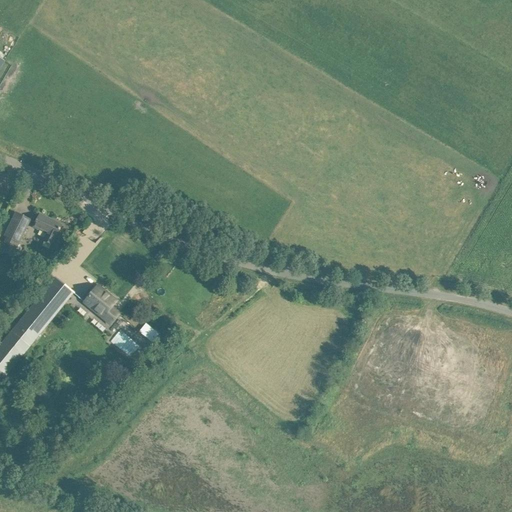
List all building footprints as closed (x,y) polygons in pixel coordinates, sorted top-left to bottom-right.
[(15,213),(11,222),(4,236),(19,244),(30,221),(15,213)] [(40,215),(35,224),(34,227),(46,233),(42,241),(51,246),(55,238),(59,231),(60,229),(61,225),(40,215)] [(54,278),(10,332),(0,344),(0,383),(30,347),(73,294),(54,278)] [(111,308),(115,304),(103,295),(105,292),(98,286),(84,303),(85,303),(86,301),(99,311),(97,313),(111,324),(119,314),(111,308)] [(45,403),(52,395),(40,385),(34,392),(45,403)]
